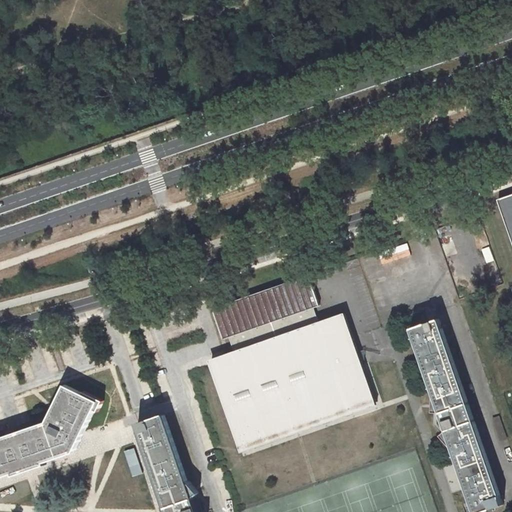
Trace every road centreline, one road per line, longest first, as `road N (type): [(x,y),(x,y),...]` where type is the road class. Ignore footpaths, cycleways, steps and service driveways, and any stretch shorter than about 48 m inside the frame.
road 1 (primary): [(0,236),(511,60)]
road 2 (primary): [(511,31),(0,207)]
road 3 (unclassified): [(0,329),(511,170)]
